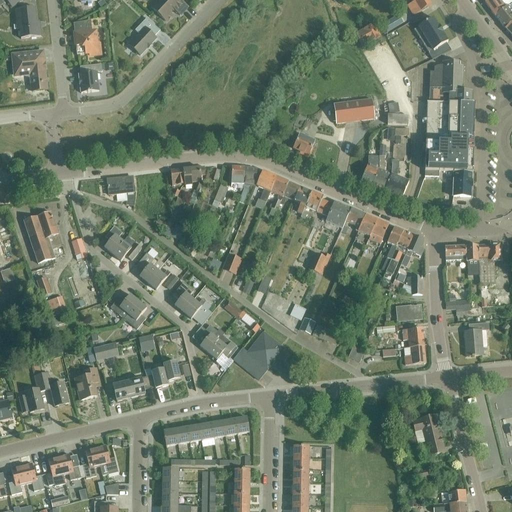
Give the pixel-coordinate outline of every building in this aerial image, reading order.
[(12,9),(23,0),(4,0),(6,2),(12,9)] [(158,0),(159,0),(151,9),(165,22),(172,15),(171,14),(174,11),(180,16),(188,8),(179,0),(176,0),(176,1),(174,0),(158,0)] [(413,3),(407,6),(414,16),(431,5),(427,0),(418,0),(413,3)] [(488,0),(484,3),(494,17),(504,8),(506,6),(511,3),(509,0),(488,0)] [(505,30),(511,23),(511,13),(506,6),(504,8),(494,17),(505,30)] [(34,8),(14,11),(16,31),(20,30),(21,40),(41,37),(40,27),(37,27),(36,22),(34,8)] [(398,16),(382,25),(387,33),(403,24),(398,16)] [(432,18),(417,28),(418,29),(432,52),(428,54),(432,60),(451,51),(446,43),(447,42),(432,18)] [(160,31),(146,19),(135,31),(138,35),(128,45),(140,56),(156,39),(154,37),(160,31)] [(90,21),(73,24),(76,56),(89,54),(89,56),(100,55),(98,44),(97,44),(95,32),(92,32),(90,21)] [(362,48),(380,37),(373,25),(355,35),(362,48)] [(43,63),(42,53),(12,56),(14,75),(24,74),(30,75),(32,92),(46,91),(44,71),(43,71),(42,63),(43,63)] [(429,73),(429,103),(472,104),(472,92),(462,92),(463,67),(459,67),(459,63),(442,62),(442,67),(437,66),(434,68),(433,73),(429,73)] [(100,81),(99,75),(99,73),(101,73),(100,65),(79,68),(80,75),(78,75),(81,94),(99,92),(97,82),(100,81)] [(112,65),(104,66),(104,73),(113,72),(112,65)] [(333,104),(335,124),(373,120),(372,100),(333,104)] [(422,126),(421,145),(422,145),(425,145),(424,171),(438,172),(453,172),(453,173),(472,174),(472,170),(473,170),(473,163),(473,151),(473,144),(473,136),(474,129),(473,129),(474,121),(474,113),(474,104),(472,104),(429,103),(424,103),(424,110),(422,110),(422,119),(426,120),(426,126),(422,126)] [(407,126),(408,117),(388,117),(387,126),(407,126)] [(299,136),(293,150),(300,153),(299,156),(306,159),(309,154),(310,155),(312,150),(311,149),(314,143),(299,136)] [(379,171),(380,158),(368,158),(368,167),(361,182),(372,187),(379,171)] [(379,171),(372,187),(384,192),(391,176),(383,173),(384,158),(380,158),(379,171)] [(391,176),(384,192),(401,199),(408,183),(396,178),(398,174),(399,161),(392,161),(391,174),(392,174),(391,176)] [(200,169),(182,170),(182,171),(184,186),(184,188),(192,187),(192,184),(195,184),(195,186),(193,191),(197,193),(200,186),(199,183),(201,183),(201,177),(205,176),(205,175),(204,168),(200,169)] [(243,186),(243,168),(231,168),(230,185),(243,186)] [(243,191),(242,193),(238,202),(242,204),(248,192),(248,185),(255,187),(257,170),(244,168),(243,168),(243,186),(243,191)] [(182,171),(170,172),(172,187),(184,186),(182,171)] [(270,193),(272,189),(276,178),(262,172),(257,185),(264,188),(259,201),(266,203),(270,193)] [(472,174),(453,173),(452,198),(470,198),(471,189),(472,174)] [(112,180),(107,181),(109,196),(127,194),(126,206),(134,206),(135,193),(134,193),(132,178),(126,179),(126,181),(118,181),(118,179),(112,180)] [(276,178),(272,189),(270,193),(278,196),(276,200),(275,200),(271,209),(276,211),(282,197),(288,183),(276,178)] [(282,197),(277,210),(288,216),(293,202),(299,188),(288,183),(282,197)] [(220,187),(212,206),(217,208),(219,204),(221,205),(227,190),(220,187)] [(311,193),(299,188),(293,202),(300,205),(296,213),(302,215),(305,208),(305,207),(311,193)] [(193,191),(188,203),(193,204),(197,193),(193,191)] [(311,193),(305,207),(305,208),(316,212),(321,201),(323,198),(311,193)] [(179,241),(184,229),(175,226),(173,231),(171,231),(183,197),(178,195),(169,220),(165,231),(166,232),(164,235),(179,241)] [(416,200),(413,209),(434,215),(450,216),(451,207),(435,206),(416,200)] [(321,201),(316,212),(327,217),(332,205),(321,201)] [(265,211),(267,206),(261,202),(258,208),(265,211)] [(332,205),(327,217),(325,222),(342,230),(343,227),(345,223),(350,210),(351,210),(334,202),(332,205)] [(350,210),(345,223),(359,229),(365,216),(350,210)] [(48,241),(51,251),(62,248),(50,213),(37,218),(45,242),(48,241)] [(208,215),(202,228),(211,232),(215,223),(209,221),(211,217),(208,215)] [(365,216),(359,229),(358,232),(369,237),(376,221),(365,216)] [(165,231),(169,220),(158,217),(155,228),(165,231)] [(54,259),(51,251),(48,241),(45,242),(37,218),(23,222),(38,265),(54,259)] [(376,221),(369,237),(368,241),(379,246),(382,239),(388,226),(376,221)] [(112,256),(123,243),(118,239),(122,234),(114,227),(105,238),(109,242),(104,249),(112,256)] [(390,261),(403,232),(394,229),(387,244),(392,247),(386,259),(390,261)] [(403,232),(390,261),(385,273),(392,276),(401,255),(404,257),(407,252),(413,237),(403,232)] [(182,234),(178,245),(182,247),(187,236),(182,234)] [(407,252),(404,257),(400,266),(406,269),(412,254),(420,258),(423,250),(420,249),(423,241),(413,237),(407,252)] [(123,243),(112,256),(121,262),(125,257),(131,262),(141,250),(135,245),(131,241),(127,238),(123,243)] [(81,240),(71,243),(75,257),(85,254),(81,240)] [(499,245),(477,246),(478,269),(479,276),(479,288),(494,287),(493,262),(500,261),(499,245)] [(476,247),(465,247),(465,257),(465,261),(465,263),(466,263),(467,276),(479,276),(478,269),(477,246),(476,247)] [(460,261),(460,257),(465,257),(465,247),(444,248),(445,261),(460,261)] [(326,254),(325,258),(315,253),(307,270),(321,276),(330,256),(326,254)] [(147,255),(136,267),(143,273),(139,278),(147,285),(158,272),(164,265),(158,260),(156,263),(153,260),(147,255)] [(228,256),(222,271),(235,277),(241,262),(228,256)] [(209,270),(217,274),(222,264),(213,260),(209,270)] [(511,268),(508,260),(501,263),(504,271),(511,268)] [(243,263),(237,277),(245,280),(251,266),(243,263)] [(1,272),(4,284),(15,281),(11,269),(1,272)] [(163,276),(158,272),(147,285),(156,291),(170,274),(167,271),(163,276)] [(255,282),(257,276),(251,273),(248,279),(255,282)] [(170,291),(178,281),(173,276),(164,287),(170,291)] [(264,295),(271,279),(263,276),(257,292),(264,295)] [(411,287),(411,297),(421,297),(421,278),(407,278),(407,287),(411,287)] [(37,282),(42,298),(51,295),(46,279),(37,282)] [(248,295),(253,284),(247,282),(242,292),(248,295)] [(193,292),(189,289),(183,284),(172,296),(179,301),(174,307),(183,313),(193,301),(189,297),(193,292)] [(201,294),(208,303),(217,296),(210,287),(201,294)] [(124,320),(138,303),(130,296),(124,302),(119,298),(110,309),(124,320)] [(49,319),(66,313),(61,298),(44,303),(49,319)] [(355,304),(343,299),(338,309),(351,314),(355,304)] [(198,305),(193,301),(183,313),(191,320),(205,303),(202,300),(198,305)] [(82,301),(74,304),(76,310),(84,307),(82,301)] [(146,310),(138,303),(124,320),(136,331),(145,320),(141,316),(146,310)] [(300,321),(305,310),(294,305),(289,316),(300,321)] [(409,308),(395,309),(397,324),(421,321),(419,307),(409,308)] [(237,310),(232,315),(236,319),(237,318),(241,313),(237,310)] [(309,335),(315,323),(304,318),(299,331),(309,335)] [(62,319),(51,322),(52,327),(63,324),(62,319)] [(254,324),(249,330),(254,334),(259,328),(254,324)] [(468,332),(464,333),(465,358),(482,356),(481,349),(486,348),(487,347),(486,333),(485,331),(488,331),(488,324),(467,325),(468,332)] [(208,354),(222,337),(224,334),(219,330),(217,332),(209,326),(200,337),(205,341),(200,347),(208,354)] [(329,331),(317,326),(312,336),(325,341),(329,331)] [(382,328),(376,329),(377,336),(383,336),(394,335),(393,327),(382,328)] [(408,350),(423,348),(422,330),(401,332),(402,342),(408,341),(408,348),(408,350)] [(329,331),(325,341),(337,347),(342,336),(329,331)] [(177,333),(169,335),(171,342),(179,340),(177,333)] [(247,354),(242,350),(233,361),(258,381),(283,350),(263,334),(247,354)] [(151,336),(138,339),(141,350),(153,347),(151,336)] [(235,348),(222,337),(208,354),(216,361),(222,355),(226,358),(235,348)] [(355,343),(352,348),(358,351),(364,353),(366,348),(360,345),(355,343)] [(115,344),(101,347),(104,360),(118,357),(115,344)] [(354,361),(358,351),(352,348),(348,358),(354,361)] [(425,364),(423,348),(408,350),(408,348),(403,349),(404,358),(405,366),(425,364)] [(96,362),(93,350),(87,352),(90,363),(96,362)] [(384,351),(385,358),(394,357),(394,350),(384,351)] [(359,363),(364,353),(358,351),(354,361),(359,363)] [(164,369),(168,383),(181,379),(177,362),(163,365),(164,369)] [(152,376),(146,378),(149,389),(155,388),(155,389),(169,386),(168,383),(164,369),(151,372),(152,376)] [(80,401),(95,398),(93,389),(100,388),(95,370),(83,373),(84,378),(75,380),(80,401)] [(41,375),(45,392),(50,390),(54,408),(68,404),(63,384),(51,387),(48,374),(41,375)] [(45,392),(41,375),(34,377),(37,390),(24,393),(25,396),(19,397),(23,414),(29,412),(29,414),(44,410),(39,393),(45,392)] [(149,389),(146,378),(113,385),(116,402),(145,395),(144,391),(149,389)] [(0,419),(2,419),(3,420),(12,418),(7,401),(0,403),(0,419)] [(419,422),(412,424),(415,433),(422,432),(428,457),(444,454),(435,416),(419,420),(419,422)] [(246,418),(234,420),(237,436),(249,433),(246,418)] [(237,436),(234,420),(222,422),(225,438),(237,436)] [(225,438),(222,422),(210,424),(213,440),(225,438)] [(213,440),(210,424),(199,426),(201,441),(213,440)] [(201,441),(199,426),(187,428),(189,443),(201,441)] [(187,428),(175,430),(178,445),(189,443),(187,428)] [(178,445),(175,430),(163,433),(165,448),(178,445)] [(109,460),(106,446),(95,449),(100,467),(102,477),(108,475),(107,473),(117,471),(114,458),(109,460)] [(293,447),(293,460),(308,460),(308,448),(293,447)] [(100,467),(95,449),(85,451),(88,465),(82,466),(86,480),(96,477),(94,469),(100,467)] [(58,458),(63,476),(69,475),(70,482),(81,479),(77,467),(72,468),(69,455),(58,458)] [(52,474),(45,476),(48,487),(54,486),(54,488),(65,485),(63,476),(58,458),(48,460),(52,474)] [(293,460),(293,472),(308,472),(308,460),(293,460)] [(21,467),(26,485),(32,484),(34,493),(44,490),(41,476),(35,478),(32,464),(21,467)] [(26,485),(21,467),(11,470),(14,483),(9,484),(11,496),(22,493),(20,487),(26,485)] [(163,482),(178,482),(178,469),(163,469),(163,482)] [(234,483),(249,483),(249,471),(234,470),(234,483)] [(429,481),(426,470),(413,473),(415,481),(419,480),(420,483),(429,481)] [(293,472),(292,484),(308,484),(308,472),(293,472)] [(178,482),(163,482),(163,494),(178,494),(178,482)] [(249,483),(234,483),(233,495),(249,495),(249,483)] [(308,484),(292,484),(292,496),(307,496),(308,484)] [(118,485),(105,488),(105,489),(106,495),(107,496),(118,496),(118,485)] [(89,490),(81,491),(84,501),(91,500),(89,490)] [(447,493),(441,494),(442,506),(449,505),(466,504),(465,492),(447,493)] [(163,494),(162,506),(177,507),(178,494),(163,494)] [(249,495),(233,495),(233,507),(248,507),(249,495)] [(307,496),(292,496),(292,507),(307,508),(307,496)] [(59,499),(51,501),(53,508),(61,506),(59,499)] [(117,511),(118,509),(106,509),(106,503),(94,503),(93,511),(117,511)]
